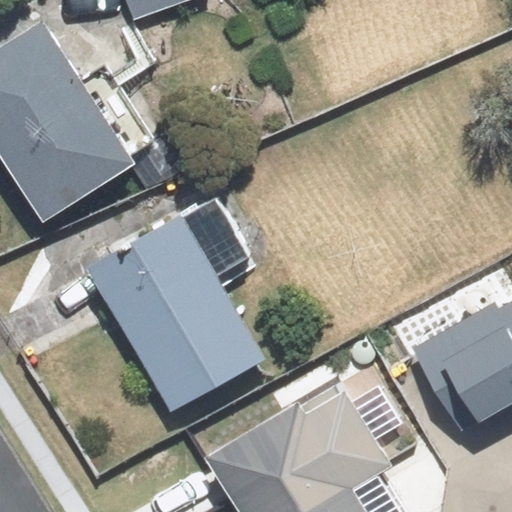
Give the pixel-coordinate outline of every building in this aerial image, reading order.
[(135,0),(140,13),(177,0),(135,0)] [(145,151),(63,16),(0,53),(0,108),(58,203),(145,151)] [(266,349),(196,216),(112,259),(182,393),(266,349)] [(511,306),(431,351),(472,425),(511,402),(511,306)] [(357,382),(230,452),(263,511),(381,511),(363,478),(399,458),(357,382)]
